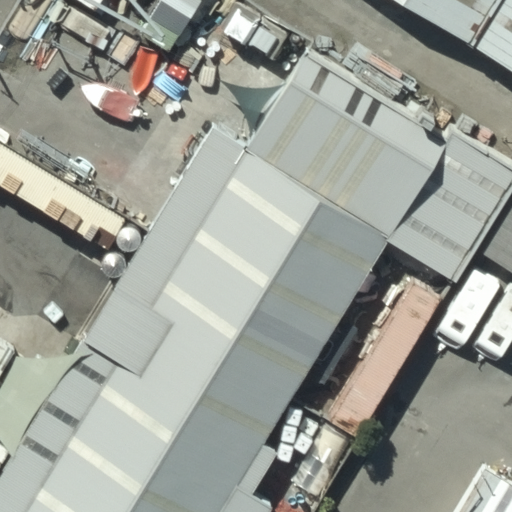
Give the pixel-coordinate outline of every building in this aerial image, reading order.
[(293,0),(290,0),(234,95),(374,179),(450,225),(508,130),(293,0)] [(511,0),(456,0),(511,33),(511,0)] [(234,95),(196,72),(0,393),(0,511),(224,511),(261,452),(223,428),(374,179),(234,95)] [(511,193),(477,248),(511,267),(511,193)] [(511,511),(511,431),(479,412),(417,511),(511,511)]
